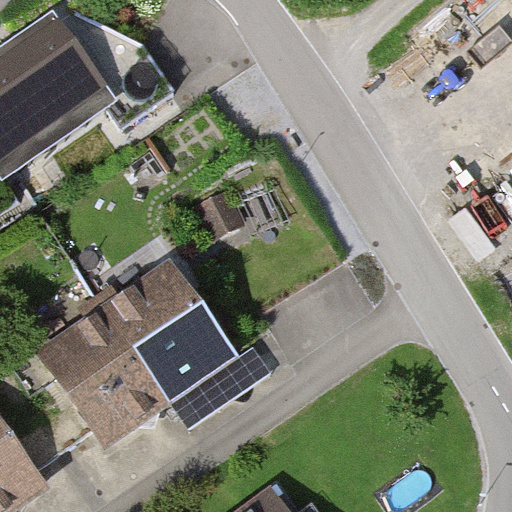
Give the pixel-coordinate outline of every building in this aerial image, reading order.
[(75,15),(0,66),(0,167),(100,100),(123,134),(176,98),(145,52),(75,15)] [(114,293),(99,303),(171,408),(233,366),(170,273),(123,305),(114,293)] [(171,408),(99,303),(83,314),(93,329),(49,360),(111,450),(171,408)] [(0,432),(0,511),(17,511),(43,495),(0,432)] [(253,511),(284,511),(274,497),(253,511)]
